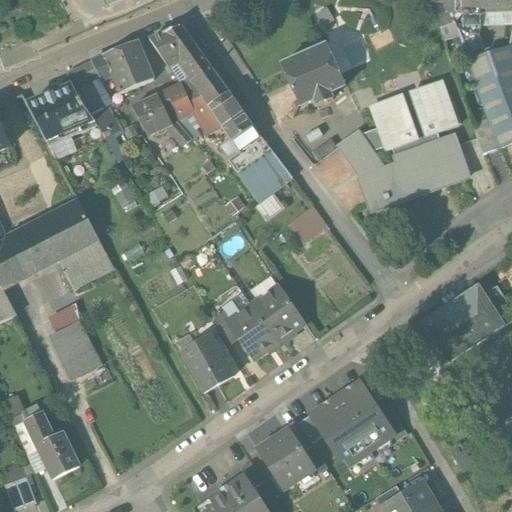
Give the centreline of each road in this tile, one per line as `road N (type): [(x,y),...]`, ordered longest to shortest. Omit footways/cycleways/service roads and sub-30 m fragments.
road 1 (residential): [(183,6),(405,307)]
road 2 (residential): [(364,338),(148,488)]
road 3 (residential): [(364,338),(466,511)]
road 4 (tertiary): [(0,81),(183,6)]
road 5 (residential): [(511,219),(405,307)]
